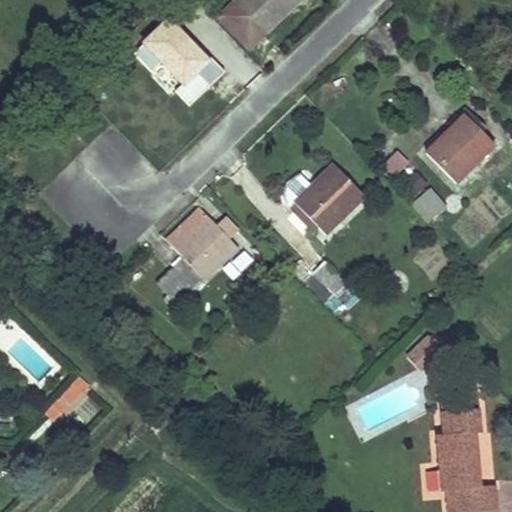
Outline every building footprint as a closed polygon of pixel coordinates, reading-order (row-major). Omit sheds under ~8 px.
[(237,0),(219,17),(249,49),(299,0),(237,0)] [(161,37),(147,53),(163,69),(154,79),(188,110),(225,70),(180,29),(167,43),(161,37)] [(465,115),(482,132),(486,129),(465,107),(458,113),(462,117),(465,115)] [(462,117),(425,154),(455,184),(495,145),(482,132),(465,115),(462,117)] [(391,182),(410,163),(398,150),(378,170),(391,182)] [(334,166),(312,187),(290,208),(294,214),(300,209),(317,227),(324,235),(364,196),(334,166)] [(413,168),(399,182),(414,198),(429,184),(413,168)] [(290,208),(312,187),(300,175),(288,184),(284,193),(286,204),(290,208)] [(444,208),(429,191),(413,205),(428,222),(444,208)] [(207,218),(199,209),(166,241),(174,249),(207,218)] [(317,227),(300,209),(294,214),(311,232),(317,227)] [(216,227),(207,218),(174,249),(183,259),(157,284),(178,306),(237,249),(228,239),(216,227)] [(237,231),(225,219),(216,227),(228,239),(237,231)] [(313,273),(334,294),(345,283),(324,262),(313,273)] [(441,339),(460,358),(463,355),(445,335),(441,339)] [(434,356),(434,337),(428,337),(408,356),(420,369),(434,356)] [(447,370),(460,358),(441,339),(440,338),(434,337),(434,356),(447,370)] [(73,384),(83,393),(89,387),(79,378),(73,384)] [(74,403),(83,393),(73,384),(64,393),(74,403)] [(477,394),(439,397),(440,413),(479,410),(477,394)] [(67,406),(59,398),(47,411),(55,419),(67,406)] [(479,410),(440,413),(442,435),(436,436),(440,492),(444,492),(445,511),(484,511),(495,511),(497,511),(495,486),(480,487),(476,434),(480,433),(479,410)]
